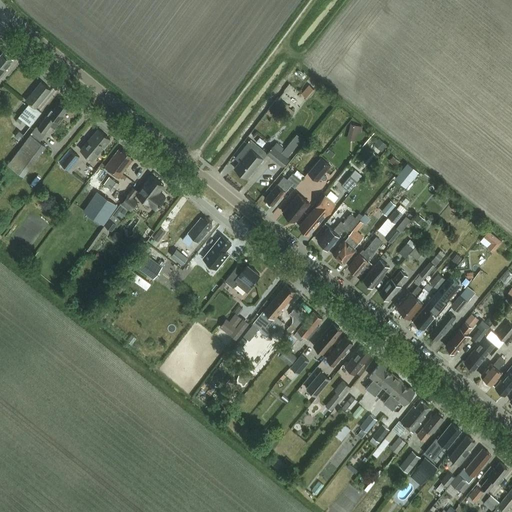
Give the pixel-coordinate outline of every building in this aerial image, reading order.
[(6,68),(8,64),(13,59),(4,51),(0,55),(0,77),(7,69),(6,68)] [(36,108),(51,89),(41,81),(26,100),(30,103),(19,117),(30,126),(41,112),(36,108)] [(308,85),(301,94),(307,98),(314,90),(308,85)] [(62,114),(69,105),(67,104),(67,103),(64,101),(63,101),(61,100),(53,111),(51,109),(38,127),(36,126),(8,165),(21,175),(44,144),(40,141),(46,134),(45,133),(50,125),(54,128),(63,117),(62,114)] [(288,108),(290,106),(283,102),(278,108),(291,117),(294,113),(288,108)] [(351,114),(338,104),(313,137),(325,146),(331,138),(332,139),(351,114)] [(351,123),(347,139),(355,141),(357,133),(361,134),(363,127),(351,123)] [(93,160),(110,139),(98,129),(80,150),(93,160)] [(15,136),(19,140),(23,134),(19,131),(15,136)] [(379,139),(375,143),(383,149),(387,145),(379,139)] [(243,150),(246,153),(234,168),(246,178),(266,154),(250,141),(243,150)] [(289,159),(281,153),(273,146),(267,154),(282,167),(289,159)] [(69,171),(80,157),(69,148),(58,162),(69,171)] [(119,178),(133,160),(130,157),(131,155),(123,150),(122,151),(119,149),(105,167),(119,178)] [(309,172),(319,179),(331,164),(322,156),(309,172)] [(295,188),(302,180),(293,173),(287,179),(284,176),(277,184),(265,199),(273,205),(280,196),(281,198),(291,185),(295,188)] [(156,209),(157,208),(165,197),(159,192),(164,185),(151,175),(137,195),(156,209)] [(350,175),(342,185),(349,191),(357,181),(350,175)] [(114,192),(119,184),(109,177),(104,184),(114,192)] [(138,201),(128,193),(121,203),(131,211),(138,201)] [(327,214),(337,202),(327,193),(299,226),(309,234),(314,228),(315,228),(320,222),(316,219),(323,210),(327,214)] [(309,203),(302,197),(299,194),(283,212),(294,221),(299,216),(309,203)] [(107,218),(117,205),(109,200),(100,213),(107,218)] [(382,212),(387,217),(396,206),(390,202),(382,212)] [(114,212),(117,215),(118,214),(123,217),(129,209),(121,203),(114,212)] [(397,208),(389,217),(395,223),(403,214),(397,208)] [(116,217),(117,215),(114,212),(109,218),(117,224),(120,219),(116,217)] [(359,213),(355,217),(351,214),(343,223),(341,221),(333,230),(329,227),(318,240),(319,241),(318,242),(323,246),(324,245),(328,249),(340,235),(339,235),(344,229),(348,233),(359,220),(363,215),(359,213)] [(401,231),(411,220),(406,216),(397,228),(401,231)] [(190,243),(195,238),(199,242),(212,226),(210,225),(212,222),(205,217),(203,219),(201,217),(188,233),(184,238),(190,243)] [(109,218),(104,225),(112,231),(117,224),(109,218)] [(361,220),(354,228),(357,231),(364,223),(362,221),(361,220)] [(401,231),(395,227),(394,226),(386,237),(392,242),(401,231)] [(158,241),(165,232),(160,228),(153,237),(158,241)] [(489,230),(484,236),(491,242),(488,247),(494,252),(503,241),(489,230)] [(221,257),(231,244),(221,235),(210,248),(213,251),(205,260),(210,264),(218,255),(221,257)] [(354,248),(358,242),(349,235),(333,254),(334,254),(333,255),(342,262),(342,261),(344,263),(356,249),(354,248)] [(400,252),(406,257),(414,247),(408,242),(400,252)] [(371,255),(376,248),(370,243),(364,250),(363,249),(348,266),(357,274),(363,267),(365,269),(370,262),(368,260),(372,256),(371,255)] [(410,254),(417,260),(426,250),(418,244),(410,254)] [(188,259),(177,250),(171,256),(183,266),(188,259)] [(456,264),(461,258),(457,254),(452,260),(456,264)] [(154,278),(162,266),(148,256),(139,268),(154,278)] [(384,273),(389,266),(380,259),(363,279),(372,287),(378,280),(379,281),(385,274),(384,273)] [(420,274),(425,278),(435,266),(430,262),(420,274)] [(251,284),(260,274),(248,264),(244,269),(238,265),(225,281),(233,287),(236,283),(248,293),(253,286),(251,284)] [(400,285),(408,276),(401,270),(393,279),(391,278),(384,286),(385,286),(380,292),(381,293),(383,296),(385,297),(388,299),(395,292),(396,293),(401,286),(400,285)] [(430,283),(437,288),(444,278),(438,273),(430,283)] [(280,310),(282,308),(295,292),(286,284),(264,310),(274,319),(268,325),(277,332),(285,323),(277,317),(281,311),(280,310)] [(404,312),(423,289),(418,285),(411,293),(410,292),(397,307),(404,312)] [(404,312),(410,317),(423,302),(421,301),(429,291),(424,287),(423,289),(404,312)] [(437,305),(443,298),(437,293),(414,320),(424,329),(436,314),(432,311),(437,305)] [(467,301),(460,295),(451,306),(458,312),(467,301)] [(300,304),(295,310),(303,317),(308,311),(300,304)] [(451,323),(456,317),(447,310),(446,310),(447,311),(429,332),(428,332),(436,338),(437,339),(445,330),(447,331),(452,325),(451,323)] [(317,324),(322,318),(314,311),(294,335),(301,340),(304,336),(308,339),(319,326),(317,324)] [(230,334),(242,319),(236,313),(230,321),(226,318),(220,327),(230,334)] [(471,326),(477,318),(470,313),(464,321),(471,326)] [(480,329),(472,338),(477,342),(490,327),(482,320),(477,326),(480,329)] [(466,333),(471,326),(464,321),(444,345),(453,352),(454,350),(456,351),(460,347),(461,348),(470,336),(466,333)] [(295,331),(300,325),(295,322),(290,327),(295,331)] [(323,353),(342,331),(333,323),(314,345),(323,353)] [(505,340),(511,331),(511,325),(509,323),(499,335),(505,340)] [(248,339),(257,327),(253,324),(244,336),(248,339)] [(348,349),(353,343),(345,336),(327,358),(334,365),(341,356),(342,357),(349,349),(348,349)] [(484,354),(493,343),(485,336),(469,355),(470,356),(465,362),(467,363),(467,365),(470,366),(474,369),(480,362),(481,362),(487,356),(484,354)] [(355,374),(371,354),(361,346),(345,366),(355,374)] [(271,361),(278,351),(273,348),(266,357),(271,361)] [(286,349),(279,356),(290,366),(297,358),(286,349)] [(291,367),(299,374),(309,361),(301,355),(291,367)] [(498,369),(505,361),(500,356),(493,365),(491,363),(481,375),(486,380),(486,381),(491,385),(491,384),(492,384),(502,372),(498,369)] [(374,378),(366,388),(370,392),(388,371),(385,368),(386,367),(380,362),(369,375),(374,378)] [(511,364),(506,372),(506,373),(495,387),(496,388),(496,390),(499,392),(500,391),(505,395),(511,386),(511,364)] [(388,371),(370,392),(375,396),(383,386),(387,389),(397,377),(392,372),(391,373),(388,371)] [(321,372),(307,389),(316,397),(330,379),(321,372)] [(391,393),(383,402),(388,406),(405,385),(402,383),(403,381),(397,377),(387,389),(391,393)] [(334,390),(337,392),(342,396),(350,387),(342,381),(334,390)] [(405,385),(388,406),(392,410),(400,400),(404,404),(415,391),(409,386),(408,387),(405,385)] [(330,411),(342,396),(337,392),(325,407),(330,411)] [(351,397),(342,408),(348,413),(357,402),(351,397)] [(424,415),(430,407),(422,400),(415,407),(414,407),(409,413),(409,412),(401,422),(413,432),(421,422),(420,422),(425,415),(424,415)] [(357,418),(364,409),(360,405),(352,414),(357,418)] [(436,426),(443,418),(442,417),(442,415),(439,413),(437,413),(437,412),(433,417),(432,417),(417,435),(425,441),(437,426),(436,426)] [(370,414),(360,426),(366,432),(376,420),(370,414)] [(338,434),(345,439),(354,427),(346,421),(338,434)] [(447,448),(461,430),(451,422),(437,440),(447,448)] [(382,424),(372,437),(379,442),(389,429),(382,424)] [(390,441),(397,433),(392,429),(385,438),(390,441)] [(469,450),(475,442),(467,435),(449,457),(459,465),(470,451),(469,450)] [(390,447),(397,453),(406,442),(399,437),(390,447)] [(257,446),(266,454),(272,447),(262,439),(257,446)] [(454,496),(458,491),(459,491),(467,481),(463,478),(468,471),(474,476),(491,455),(482,448),(465,469),(464,467),(459,473),(450,483),(446,489),(454,496)] [(411,450),(399,465),(407,472),(419,457),(411,450)] [(424,457),(416,467),(428,477),(436,467),(424,457)] [(502,476),(508,469),(500,462),(495,468),(494,467),(487,475),(489,477),(481,487),(487,492),(495,482),(498,484),(503,478),(502,476)] [(441,481),(447,486),(455,477),(448,472),(441,481)] [(469,497),(476,502),(483,493),(477,487),(469,497)] [(511,487),(509,491),(510,491),(492,511),(503,511),(505,510),(506,511),(511,503),(511,487)] [(483,504),(492,511),(499,503),(490,495),(483,504)]
